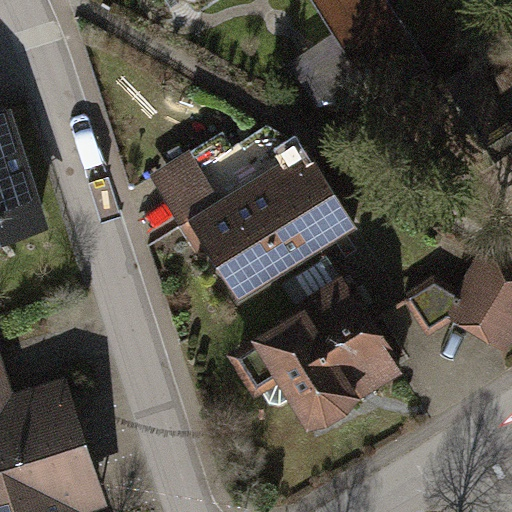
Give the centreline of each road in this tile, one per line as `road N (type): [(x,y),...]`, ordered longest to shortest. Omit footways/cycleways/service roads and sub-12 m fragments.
road 1 (residential): [(192,511),(34,0)]
road 2 (residential): [(362,511),(486,437)]
